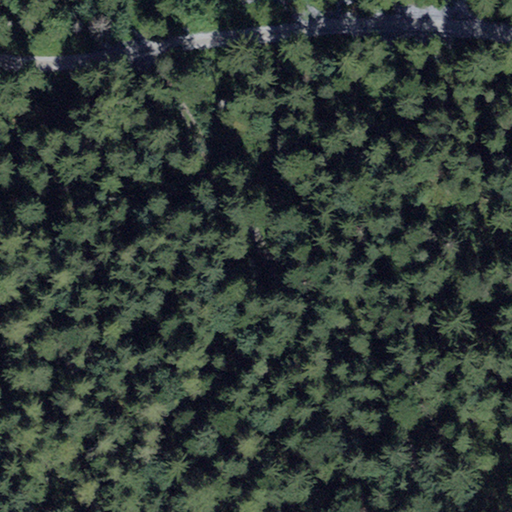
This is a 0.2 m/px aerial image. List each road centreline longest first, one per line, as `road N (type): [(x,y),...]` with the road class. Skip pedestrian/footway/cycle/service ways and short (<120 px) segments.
road 1 (track): [(511,35),(370,25),(44,63),(0,56)]
road 2 (track): [(451,511),(354,367),(302,313)]
road 3 (track): [(302,313),(208,150)]
